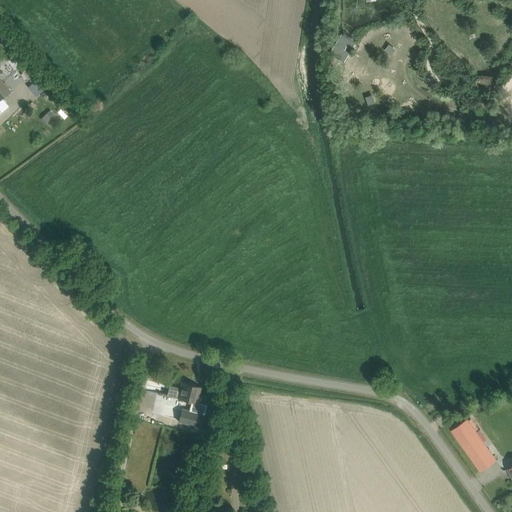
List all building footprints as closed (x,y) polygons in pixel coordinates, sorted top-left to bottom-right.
[(352,38),(343,32),(330,54),(344,63),(357,41),(352,38)] [(16,53),(7,60),(14,69),(23,62),(16,53)] [(28,59),(19,67),(31,81),(33,79),(40,73),(28,59)] [(492,74),(481,74),(478,77),(475,80),(475,84),(475,85),(475,87),(475,89),(483,90),(492,90),(497,89),(497,87),(497,85),(497,83),(497,80),(495,78),(492,74)] [(28,87),(36,96),(48,86),(40,76),(28,87)] [(0,77),(0,101),(11,92),(0,77)] [(48,109),(42,116),(47,121),(53,114),(48,109)] [(180,388),(169,385),(167,395),(192,402),(189,410),(183,408),(180,421),(202,427),(205,414),(204,414),(207,406),(199,404),(201,396),(199,395),(201,389),(195,388),(196,386),(182,382),(180,388)] [(452,430),(481,471),(496,460),(468,419),(452,430)]
